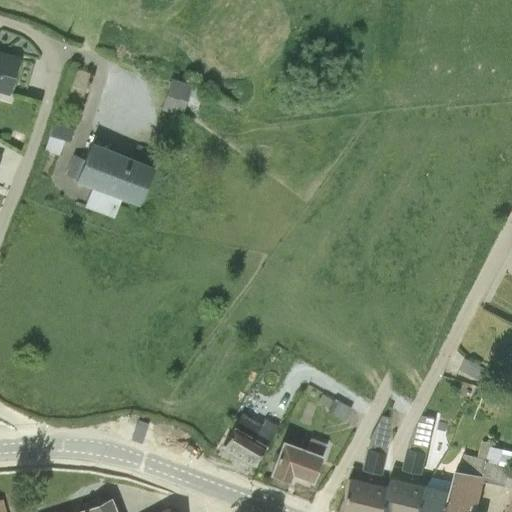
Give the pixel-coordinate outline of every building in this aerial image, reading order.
[(0,116),(26,124),(35,90),(0,79),(0,116)] [(191,108),(179,141),(201,150),(205,140),(215,144),(223,121),(191,108)] [(70,156),(62,181),(78,186),(82,172),(87,173),(90,162),(70,156)] [(92,187),(84,207),(94,211),(93,212),(109,218),(102,239),(132,250),(138,230),(157,238),(172,202),(109,175),(102,191),(92,187)] [(0,203),(9,207),(18,187),(0,179),(0,203)] [(445,391),(439,402),(462,414),(467,402),(445,391)] [(511,411),(492,406),(487,423),(511,431),(511,411)] [(342,426),(337,435),(349,441),(348,443),(365,452),(371,442),(342,426)] [(281,459),(261,447),(242,479),(274,497),(297,458),(285,451),(281,459)] [(390,472),(409,479),(414,451),(401,448),(390,472)] [(319,480),(302,474),(289,507),(301,511),(309,511),(311,508),(322,511),(332,511),(346,478),(323,469),(319,480)] [(409,479),(390,472),(387,482),(382,503),(401,508),(409,479)] [(502,511),(505,500),(468,494),(464,510),(436,504),(433,511),(502,511)]
